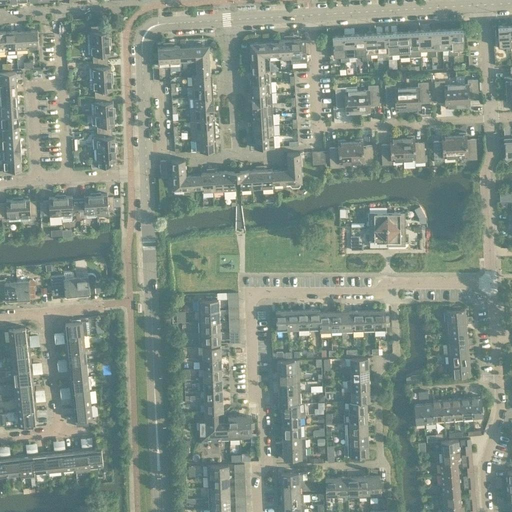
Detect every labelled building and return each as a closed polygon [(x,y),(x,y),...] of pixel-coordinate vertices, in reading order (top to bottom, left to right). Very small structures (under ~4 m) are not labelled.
[(88,43),(111,42),(110,37),(109,37),(109,35),(108,30),(106,30),(106,31),(104,31),(104,30),(103,30),(103,25),(91,25),(91,31),(89,31),(89,33),(87,33),(88,43)] [(510,51),(510,45),(509,25),(497,26),(499,46),(506,46),(506,51),(510,51)] [(451,29),(453,55),(457,54),(457,49),(464,48),(463,28),(451,29)] [(430,30),(431,56),(436,56),(435,50),(440,49),(440,50),(442,49),(441,29),(430,30)] [(441,29),(442,49),(443,49),(448,49),(449,55),(453,55),(451,29),(441,29)] [(28,49),(26,30),(16,31),(17,50),(18,49),(26,49),(28,49)] [(26,30),(28,49),(29,49),(37,48),(39,48),(38,30),(26,30)] [(419,30),(408,31),(410,56),(421,56),(420,51),(419,30)] [(419,30),(420,51),(422,51),(427,50),(427,56),(431,56),(430,30),(419,30)] [(17,50),(16,31),(5,32),(5,31),(6,50),(7,50),(15,49),(15,50),(17,50)] [(397,32),(399,52),(399,57),(410,56),(408,31),(397,32)] [(386,32),(376,33),(377,53),(378,53),(383,53),(384,59),(388,59),(386,32)] [(397,32),(386,32),(388,59),(392,58),(392,52),(397,52),(399,52),(397,32)] [(376,33),(365,34),(366,60),(371,60),(370,54),(376,53),(377,53),(376,33)] [(354,34),(343,35),(345,61),(349,61),(349,55),(354,55),(355,55),(354,34)] [(365,34),(354,34),(355,55),(357,55),(357,54),(362,54),(362,60),(366,60),(365,34)] [(286,39),(279,39),(280,59),(281,59),(289,58),(290,58),(289,35),(286,35),(286,39)] [(293,35),(289,35),(290,58),(291,62),(306,61),(305,40),(301,40),(300,38),(293,38),(293,35)] [(341,61),(345,61),(343,35),(332,36),(333,56),(340,56),(341,61)] [(278,41),(250,43),(264,55),(279,54),(279,59),(280,59),(279,39),(278,39),(278,41)] [(93,61),(105,60),(105,59),(105,55),(105,54),(107,54),(110,54),(110,49),(109,47),(111,47),(111,42),(88,43),(88,53),(91,53),(91,55),(92,55),(93,61)] [(168,66),(170,66),(168,42),(165,42),(165,46),(157,46),(158,52),(158,59),(158,66),(160,66),(168,66)] [(168,42),(170,66),(171,65),(179,65),(180,65),(179,45),(172,45),(172,42),(168,42)] [(250,43),(251,71),(270,70),(265,70),(264,55),(250,43)] [(196,59),(208,45),(180,47),(180,45),(179,45),(180,65),(181,65),(180,60),(196,59)] [(210,74),(210,73),(208,45),(196,59),(197,74),(192,75),(210,74)] [(105,61),(105,60),(93,61),(93,66),(91,67),(91,68),(89,68),(90,78),(113,77),(112,72),(111,72),(111,70),(110,65),(108,66),(106,66),(106,65),(105,65),(105,61)] [(506,84),(506,88),(511,88),(511,66),(510,67),(511,72),(510,72),(510,73),(511,73),(511,76),(503,77),(504,84),(506,84)] [(170,76),(169,68),(160,69),(160,76),(170,76)] [(251,71),(250,71),(250,82),(270,81),(270,80),(270,72),(270,70),(251,71)] [(0,83),(16,82),(16,71),(0,72),(0,83)] [(212,73),(210,73),(210,74),(192,75),(192,76),(192,84),(192,86),(212,85),(212,73)] [(95,96),(108,95),(108,94),(107,94),(107,90),(107,89),(109,89),(112,89),(112,84),(112,82),(113,82),(113,77),(90,78),(90,89),(93,88),(93,90),(95,90),(95,96)] [(456,84),(457,105),(462,105),(462,107),(469,106),(469,96),(472,96),(472,99),(473,99),(473,98),(478,98),(478,99),(477,78),(475,79),(473,79),(467,79),(467,83),(456,84)] [(457,105),(456,84),(445,84),(444,80),(438,81),(436,81),(434,81),(435,101),(436,101),(441,100),(441,101),(442,101),(441,97),(445,97),(445,108),(453,107),(453,105),(457,105)] [(250,82),(251,93),(271,92),(271,90),(270,83),(270,81),(250,82)] [(406,87),(408,108),(412,108),(412,109),(420,109),(419,101),(422,101),(422,102),(423,102),(423,101),(428,101),(428,102),(429,101),(428,81),(425,81),(425,82),(424,82),(417,82),(418,86),(406,87)] [(0,94),(17,93),(16,82),(0,83),(0,94)] [(403,108),(408,108),(406,87),(395,87),(395,83),(389,84),(387,84),(384,84),(386,104),(387,104),(391,103),(391,104),(392,104),(392,102),(395,102),(396,110),(403,110),(403,108)] [(357,90),(358,111),(363,111),(363,112),(370,112),(369,102),(373,101),(373,105),(374,105),(374,104),(378,104),(378,105),(379,104),(378,84),(376,84),(376,85),(374,85),(368,85),(368,89),(357,90)] [(213,95),(212,85),(192,86),(193,87),(193,95),(193,97),(213,95)] [(353,111),(358,111),(357,90),(345,90),(345,86),(339,87),(337,87),(335,87),(336,107),(337,107),(342,106),(342,107),(342,105),(346,105),(346,113),(353,113),(353,111)] [(271,92),(251,93),(252,104),(272,103),(271,101),(271,93),(271,92)] [(0,104),(18,104),(17,93),(0,94),(0,104)] [(108,96),(108,95),(95,96),(95,102),(93,102),(94,103),(91,103),(92,114),(115,112),(114,107),(113,107),(113,105),(113,101),(110,101),(108,101),(108,100),(107,100),(107,96),(108,96)] [(189,97),(190,108),(214,106),(213,95),(193,97),(189,97)] [(252,104),(252,115),(272,114),(272,112),(272,108),(271,104),(272,104),(272,103),(252,104)] [(0,115),(18,115),(18,104),(0,104),(0,115)] [(214,117),(214,106),(190,108),(190,118),(214,117)] [(110,130),(109,130),(109,125),(109,124),(111,124),(114,124),(114,120),(114,117),(115,117),(115,112),(92,114),(92,124),(95,124),(95,125),(97,125),(97,131),(110,130)] [(252,115),(253,125),(273,124),(273,123),(272,115),(272,114),(252,115)] [(19,126),(18,115),(0,115),(0,119),(0,125),(0,127),(19,126)] [(190,118),(191,129),(215,128),(214,117),(190,118)] [(253,125),(254,136),(273,135),(273,134),(273,126),(273,124),(253,125)] [(1,136),(1,138),(20,136),(19,136),(19,126),(0,127),(0,128),(1,128),(1,136)] [(216,139),(215,128),(191,129),(192,140),(196,140),(216,139)] [(110,131),(110,130),(97,131),(97,137),(95,137),(96,139),(93,139),(94,149),(117,147),(116,142),(115,142),(115,140),(115,136),(112,136),(110,136),(110,135),(109,135),(109,131),(110,131)] [(458,134),(454,134),(455,156),(466,155),(467,159),(473,159),(475,159),(477,159),(476,138),(475,138),(475,139),(470,139),(469,139),(469,140),(466,140),(466,132),(458,132),(458,134)] [(455,156),(454,134),(449,135),(449,133),(442,133),(442,142),(439,142),(439,141),(438,141),(433,141),(432,141),(434,161),(436,161),(438,161),(444,160),(444,156),(455,156)] [(278,135),(273,135),(254,136),(254,147),(279,146),(279,144),(278,136),(278,135)] [(406,137),(402,137),(403,159),(414,158),(415,162),(421,162),(423,162),(425,162),(425,161),(424,155),(424,141),(423,141),(423,142),(418,142),(417,142),(417,143),(414,143),(414,135),(406,135),(406,137)] [(21,147),(20,136),(1,138),(1,139),(2,147),(1,147),(2,148),(21,147)] [(403,159),(402,137),(397,138),(397,136),(392,136),(390,136),(390,137),(390,138),(390,147),(387,147),(387,143),(386,144),(381,144),(381,157),(382,163),(382,164),(384,164),(386,164),(392,164),(392,159),(403,159)] [(350,141),(351,162),(362,161),(363,165),(369,165),(371,165),(373,165),(372,144),(371,144),(371,145),(366,145),(365,145),(366,148),(362,148),(362,140),(362,139),(362,138),(361,138),(359,138),(354,139),(354,140),(350,141)] [(216,150),(216,139),(196,140),(196,141),(196,149),(196,151),(203,150),(210,150),(216,150)] [(351,162),(350,141),(345,141),(345,139),(340,139),(338,140),(338,139),(338,140),(338,141),(338,148),(335,148),(335,147),(334,147),(329,147),(329,150),(324,150),(325,163),(330,163),(330,167),(332,167),(334,167),(340,167),(340,163),(351,162)] [(2,158),(2,159),(21,158),(21,147),(2,148),(2,150),(2,158)] [(117,147),(94,149),(94,160),(91,160),(91,167),(112,165),(111,159),(113,159),(116,159),(116,155),(116,153),(117,152),(117,147)] [(287,153),(288,169),(301,181),(300,152),(287,153)] [(21,159),(21,158),(2,159),(2,161),(3,168),(3,170),(21,169),(21,159)] [(171,159),(173,189),(185,175),(185,159),(171,159)] [(262,188),(261,165),(257,165),(257,169),(250,169),(251,189),(253,189),(261,188),(261,189),(262,188)] [(264,165),(261,165),(262,188),(264,188),(271,188),(273,188),(273,183),(272,170),(272,168),(264,168),(264,165)] [(208,172),(201,172),(202,192),(204,192),(212,191),(213,191),(212,168),(208,168),(208,172)] [(215,168),(212,168),(213,191),(215,191),(222,191),(224,191),(223,171),(215,171),(215,168)] [(250,169),(239,170),(240,178),(240,190),(242,190),(242,189),(250,189),(251,189),(250,169)] [(288,169),(272,170),(273,183),(289,182),(289,185),(292,187),(298,186),(300,184),(300,181),(301,181),(288,169)] [(240,178),(239,170),(236,170),(223,171),(224,191),(224,195),(235,195),(234,178),(237,178),(240,178)] [(202,192),(201,172),(201,174),(185,175),(173,189),(202,187),(202,192)] [(95,193),(97,216),(107,215),(107,213),(108,213),(108,211),(114,210),(113,198),(108,198),(107,198),(107,196),(107,193),(101,194),(100,192),(95,193)] [(97,216),(95,193),(90,193),(90,194),(84,195),(84,197),(84,199),(83,199),(83,200),(79,200),(78,200),(79,212),(85,212),(85,214),(86,214),(87,216),(97,216)] [(511,193),(499,193),(499,201),(511,201),(511,193)] [(65,194),(60,195),(62,218),(72,217),(72,215),(73,214),(73,213),(79,212),(78,200),(77,200),(78,200),(73,200),(72,200),(72,198),(72,195),(68,196),(65,196),(65,194)] [(62,218),(60,195),(55,195),(55,196),(53,196),(49,197),(49,199),(49,201),(48,201),(48,202),(44,202),(43,202),(44,214),(50,214),(50,216),(51,216),(51,218),(62,218)] [(1,205),(1,204),(1,217),(7,217),(7,218),(9,218),(9,221),(19,220),(18,197),(13,197),(13,199),(6,199),(6,202),(6,204),(1,205)] [(23,197),(18,197),(19,220),(29,220),(29,217),(31,217),(31,215),(37,215),(36,202),(35,202),(35,203),(31,203),(30,203),(30,201),(30,200),(30,198),(23,198),(23,197)] [(387,227),(387,212),(368,212),(369,227),(387,227)] [(387,227),(405,226),(405,212),(387,212),(387,227)] [(405,226),(387,227),(387,241),(405,241),(405,226)] [(387,227),(369,227),(369,241),(387,241),(387,227)] [(78,298),(76,277),(65,278),(64,274),(51,275),(52,297),(60,296),(71,295),(71,298),(78,298)] [(88,275),(76,277),(78,298),(85,297),(85,293),(95,292),(94,281),(94,280),(95,278),(95,276),(93,275),(92,274),(90,274),(88,275)] [(18,302),(17,281),(5,282),(5,278),(0,278),(0,299),(10,299),(11,302),(18,302)] [(29,280),(17,281),(18,302),(25,302),(25,298),(35,298),(35,286),(36,284),(35,282),(34,280),(33,279),(31,279),(29,280)] [(101,280),(94,281),(95,292),(102,292),(101,284),(101,280)] [(198,311),(218,310),(218,299),(212,299),(212,296),(205,296),(206,299),(198,299),(198,311)] [(442,320),(442,321),(471,319),(471,316),(465,316),(464,308),(460,309),(459,305),(451,306),(452,309),(444,310),(445,320),(442,320)] [(309,329),(308,309),(297,310),(298,330),(309,329)] [(319,312),(320,312),(320,309),(308,309),(309,329),(320,329),(319,312)] [(199,321),(219,321),(218,310),(198,311),(199,321)] [(288,330),(287,310),(275,311),(276,317),(272,317),(273,323),(276,323),(276,331),(288,330)] [(298,330),(297,310),(287,310),(288,330),(298,330)] [(363,330),(363,310),(352,311),(353,331),(363,330)] [(374,330),(373,310),(363,310),(363,330),(374,330)] [(373,310),(374,330),(385,330),(385,322),(388,322),(388,316),(385,316),(385,310),(373,310)] [(342,331),(341,311),(330,312),(331,332),(342,331)] [(353,331),(352,311),(341,311),(342,331),(342,337),(346,337),(346,331),(353,331)] [(331,332),(330,312),(320,312),(319,312),(320,329),(320,332),(331,332)] [(72,320),(72,322),(65,322),(67,336),(83,334),(89,333),(88,320),(82,321),(82,320),(80,321),(79,319),(72,320)] [(471,322),(471,319),(442,321),(442,323),(445,322),(446,332),(466,330),(465,323),(471,322)] [(199,332),(219,331),(219,321),(199,321),(199,332)] [(19,327),(18,325),(11,326),(11,328),(8,328),(10,342),(27,340),(25,326),(19,327)] [(55,331),(56,342),(65,341),(64,330),(55,331)] [(443,343),(473,341),(472,337),(466,338),(466,330),(446,332),(447,341),(443,342),(443,343)] [(219,331),(199,332),(200,344),(220,343),(219,331)] [(30,333),(31,344),(40,344),(40,333),(30,333)] [(85,348),(83,334),(67,336),(67,345),(66,345),(66,350),(85,348)] [(27,340),(10,342),(11,356),(30,354),(29,349),(28,349),(27,340)] [(473,344),(473,341),(443,343),(444,344),(443,344),(443,354),(467,352),(467,344),(473,344)] [(197,354),(197,358),(220,357),(220,345),(199,346),(199,354),(197,354)] [(86,362),(85,348),(66,350),(67,356),(69,356),(69,364),(86,362)] [(445,364),(474,362),(474,359),(468,359),(467,352),(443,354),(444,364),(445,364)] [(31,360),(30,354),(11,356),(13,370),(30,368),(29,360),(31,360)] [(220,357),(197,358),(198,361),(199,361),(199,368),(203,368),(220,367),(220,357)] [(345,365),(345,369),(368,368),(367,357),(350,357),(351,365),(345,365)] [(68,369),(67,358),(58,358),(59,369),(68,369)] [(277,360),(278,371),(300,370),(300,367),(299,359),(277,360)] [(34,371),(43,371),(42,361),(33,361),(34,371)] [(88,376),(86,362),(69,364),(70,372),(69,372),(69,378),(88,376)] [(475,365),(474,362),(445,364),(445,366),(449,365),(449,375),(469,374),(469,366),(475,365)] [(198,376),(198,379),(221,378),(220,367),(203,368),(204,376),(198,376)] [(31,376),(30,368),(13,370),(14,384),(33,382),(32,376),(31,376)] [(368,368),(345,369),(345,372),(351,372),(351,379),(368,379),(368,368)] [(300,374),(300,370),(278,371),(278,382),(295,381),(300,381),(300,374)] [(409,376),(406,377),(406,379),(407,382),(408,382),(420,381),(420,374),(416,374),(412,374),(411,375),(409,376)] [(89,389),(88,376),(69,378),(70,383),(72,383),(72,391),(89,389)] [(221,378),(198,379),(198,382),(204,382),(204,390),(221,389),(221,378)] [(342,387),(342,391),(368,390),(368,379),(351,379),(347,380),(347,387),(342,387)] [(295,389),(295,381),(278,382),(278,393),(301,392),(301,389),(295,389)] [(33,387),(33,382),(14,384),(16,397),(33,395),(32,387),(33,387)] [(60,386),(61,397),(71,396),(70,385),(60,386)] [(35,389),(37,400),(46,398),(45,387),(35,389)] [(89,389),(72,391),(73,399),(72,400),(72,405),(91,403),(89,389)] [(199,397),(199,401),(222,400),(221,389),(204,390),(204,397),(199,397)] [(348,401),(349,401),(352,401),(366,401),(369,401),(368,390),(342,391),(342,394),(348,394),(348,401)] [(279,404),(282,404),(296,403),(296,396),(301,395),(301,392),(278,393),(279,404)] [(34,404),(33,395),(16,397),(17,411),(36,409),(35,404),(34,404)] [(481,396),(472,397),(473,416),(483,415),(481,396)] [(462,397),(452,398),(454,418),(464,417),(462,397)] [(473,416),(472,397),(462,397),(464,417),(473,416)] [(454,418),(452,398),(443,399),(444,418),(454,418)] [(433,400),(433,402),(435,419),(444,418),(443,399),(433,400)] [(222,400),(199,401),(199,404),(205,404),(205,412),(217,411),(222,411),(222,400)] [(344,409),(344,412),(366,412),(366,401),(352,401),(349,401),(349,409),(344,409)] [(433,402),(424,403),(425,422),(435,422),(435,419),(433,402)] [(92,417),(91,403),(72,405),(73,411),(74,410),(76,426),(88,424),(87,418),(92,417)] [(282,404),(282,415),(305,414),(305,411),(299,411),(299,403),(296,403),(282,404)] [(416,423),(425,422),(424,403),(414,404),(416,423)] [(35,415),(36,414),(36,409),(17,411),(19,425),(21,425),(21,427),(29,426),(29,424),(36,423),(35,415)] [(200,441),(204,441),(204,433),(207,433),(217,423),(217,411),(205,412),(205,420),(199,420),(200,441)] [(344,412),(344,423),(367,422),(366,412),(344,412)] [(305,417),(305,414),(282,415),(283,425),(300,425),(299,417),(305,417)] [(228,417),(228,422),(229,439),(240,439),(239,416),(228,417)] [(250,416),(239,416),(240,439),(243,439),(243,437),(251,437),(251,428),(254,428),(254,422),(251,422),(250,416)] [(221,440),(229,439),(228,422),(217,423),(207,433),(204,433),(204,441),(221,440)] [(344,423),(344,434),(367,433),(367,422),(344,423)] [(283,425),(283,436),(306,435),(311,435),(311,432),(304,432),(304,425),(300,425),(283,425)] [(344,434),(345,445),(367,444),(367,433),(344,434)] [(283,436),(283,447),(306,446),(306,435),(283,436)] [(54,439),(54,448),(65,447),(65,438),(54,439)] [(442,451),(459,450),(458,439),(441,440),(442,451)] [(368,455),(367,444),(345,445),(345,456),(355,456),(356,459),(362,459),(362,455),(368,455)] [(95,448),(87,449),(89,466),(103,464),(101,446),(95,446),(95,448)] [(306,458),(306,446),(283,447),(284,458),(290,458),(290,461),(296,461),(296,458),(306,458)] [(79,448),(73,449),(75,467),(76,472),(90,471),(89,466),(87,449),(79,450),(79,448)] [(68,451),(60,452),(62,468),(75,467),(73,449),(68,449),(68,451)] [(443,462),(458,461),(460,461),(459,450),(442,451),(443,462)] [(48,470),(46,451),(40,452),(41,454),(32,454),(34,471),(48,470)] [(62,468),(60,452),(52,452),(51,451),(46,451),(48,470),(62,468)] [(20,473),(18,454),(13,455),(13,457),(5,457),(7,474),(20,473)] [(34,473),(34,471),(32,454),(24,455),(24,454),(18,454),(20,473),(21,475),(34,473)] [(458,472),(458,461),(443,462),(440,462),(441,473),(458,472)] [(208,476),(228,475),(228,464),(208,465),(208,476)] [(281,472),(282,484),(304,483),(304,480),(303,480),(302,472),(281,472)] [(459,482),(458,472),(441,473),(442,484),(459,482)] [(208,487),(228,486),(228,475),(208,476),(208,487)] [(369,476),(369,497),(378,496),(380,497),(382,496),(384,495),(384,493),(384,492),(384,490),(383,481),(380,481),(380,475),(369,476)] [(347,477),(348,499),(351,499),(351,497),(359,497),(358,476),(347,477)] [(369,497),(369,476),(358,476),(359,497),(366,497),(366,498),(370,498),(369,497)] [(337,494),(336,477),(325,477),(326,500),(329,500),(329,494),(337,494)] [(336,477),(337,494),(344,494),(345,499),(348,499),(347,477),(336,477)] [(442,484),(443,495),(460,493),(459,482),(442,484)] [(282,484),(282,495),(299,494),(299,486),(304,486),(304,483),(282,484)] [(209,498),(229,497),(228,486),(208,487),(209,498)] [(444,506),(446,505),(461,504),(460,493),(443,495),(444,506)] [(282,495),(283,505),(305,505),(305,501),(303,501),(303,494),(299,494),(282,495)] [(209,508),(229,508),(229,497),(209,498),(209,508)]
